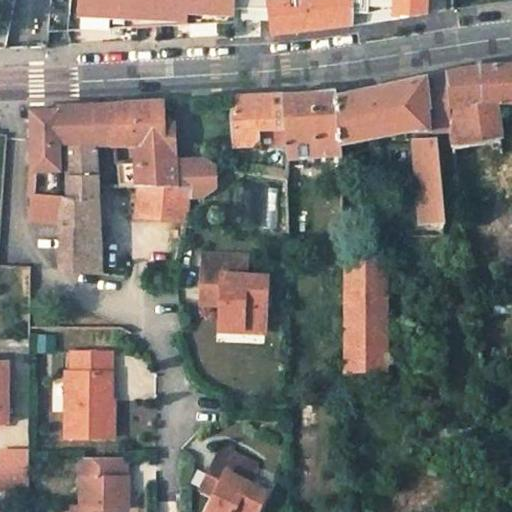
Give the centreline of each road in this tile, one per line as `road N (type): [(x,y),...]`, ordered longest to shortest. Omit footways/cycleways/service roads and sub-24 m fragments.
road 1 (tertiary): [(511,34),(318,60),(17,83)]
road 2 (residential): [(17,83),(14,228),(58,282),(142,322),(167,364),(167,481)]
